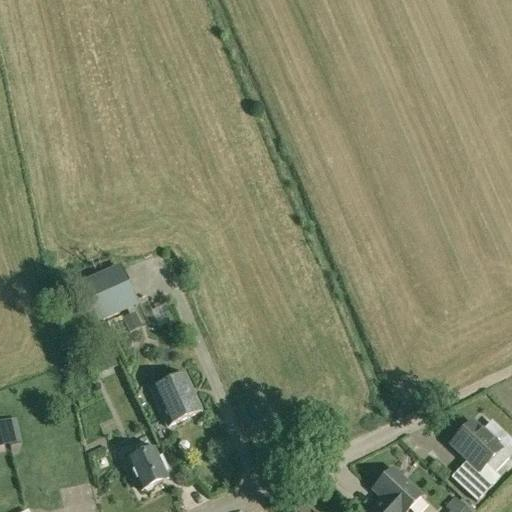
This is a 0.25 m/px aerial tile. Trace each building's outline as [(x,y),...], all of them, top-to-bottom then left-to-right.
[(81,178),(60,184),(66,205),(87,199),(81,178)] [(92,328),(134,307),(117,268),(74,287),(92,328)] [(90,338),(78,313),(65,318),(75,344),(90,338)] [(137,319),(125,324),(127,329),(129,334),(141,329),(137,319)] [(117,367),(110,350),(90,359),(98,376),(117,367)] [(201,413),(184,376),(149,392),(166,429),(201,413)] [(473,423),(449,448),(466,464),(451,480),(476,504),(499,480),(494,475),(511,456),(511,442),(491,423),(482,432),(473,423)] [(5,450),(27,448),(25,425),(3,428),(5,450)] [(138,459),(127,463),(140,493),(142,492),(146,494),(153,491),(154,486),(166,481),(162,472),(166,470),(161,459),(156,460),(152,452),(150,453),(146,445),(134,450),(138,459)] [(392,470),(371,492),(380,501),(392,511),(407,511),(421,498),(392,470)] [(473,511),(461,499),(452,507),(456,511),(473,511)]
